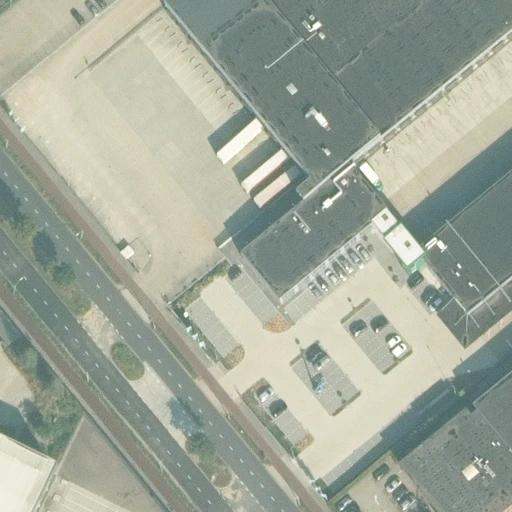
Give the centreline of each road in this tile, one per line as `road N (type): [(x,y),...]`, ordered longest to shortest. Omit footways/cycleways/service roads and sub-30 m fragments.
road 1 (tertiary): [(282,511),(0,169)]
road 2 (tertiary): [(0,252),(212,511)]
